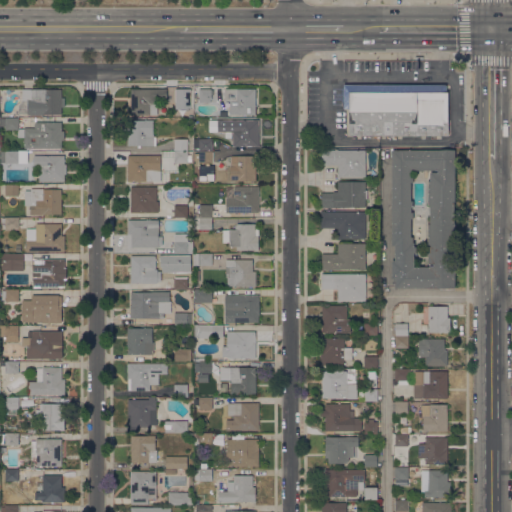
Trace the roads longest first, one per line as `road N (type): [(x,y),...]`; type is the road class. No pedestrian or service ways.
road 1 (residential): [(288,511),(287,0)]
road 2 (residential): [(92,511),(95,70)]
road 3 (secondary): [(494,511),(494,157)]
road 4 (residential): [(288,69),(0,69)]
road 5 (primary): [(179,28),(0,28)]
road 6 (secondary): [(494,157),(493,29)]
